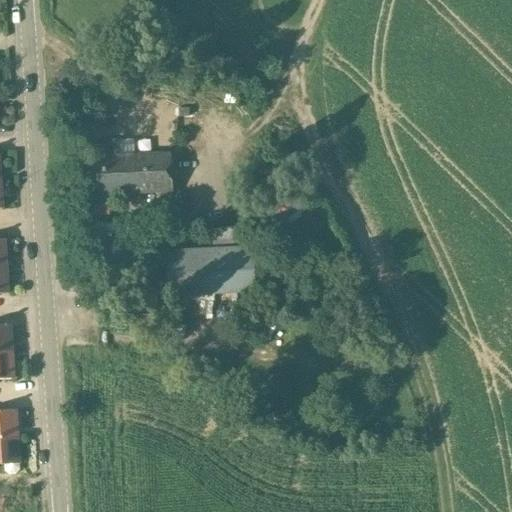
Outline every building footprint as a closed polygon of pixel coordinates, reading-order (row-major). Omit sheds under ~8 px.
[(135,156),(118,157),(118,142),(117,141),(96,142),(99,196),(173,192),(171,154),(135,156)] [(134,141),(118,142),(118,157),(135,156),(134,141)] [(311,209),(271,162),(253,178),(269,197),(293,224),(311,209)] [(293,224),(269,197),(249,215),(272,242),(292,225),(293,224)] [(323,226),(311,217),(297,235),(309,244),(323,226)] [(249,228),(230,229),(231,251),(249,250),(249,228)] [(231,251),(170,254),(172,294),(253,290),(251,250),(249,250),(231,251)] [(0,267),(0,293),(9,293),(7,267),(0,267)] [(177,328),(183,360),(225,352),(219,320),(177,328)] [(0,352),(12,352),(10,325),(0,325),(0,352)] [(0,352),(0,379),(14,378),(12,352),(0,352)] [(0,438),(18,437),(16,410),(0,410),(0,438)] [(18,437),(0,438),(0,464),(5,464),(5,470),(10,474),(15,474),(19,469),(19,464),(20,464),(18,437)]
